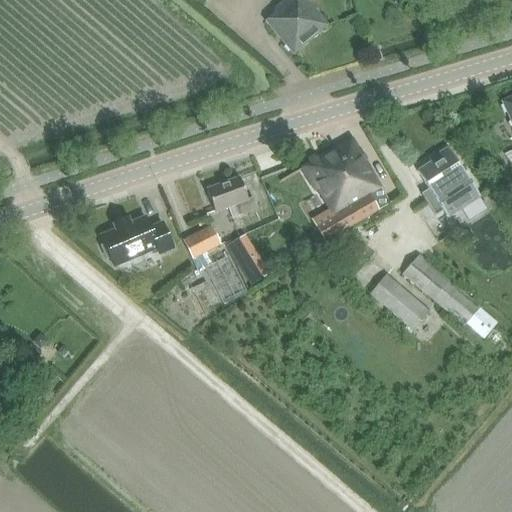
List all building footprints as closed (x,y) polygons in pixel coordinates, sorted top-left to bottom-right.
[(265,22),(266,24),(293,55),(328,26),(305,0),(285,0),(274,10),(276,13),(265,22)] [(511,169),(511,97),(502,102),(511,124),(511,152),(502,157),(511,169)] [(375,213),(366,199),(381,189),(352,140),(302,169),(314,191),(318,190),(339,226),(332,230),(334,233),(328,237),(331,240),(375,213)] [(431,163),(417,172),(431,195),(424,200),(435,217),(457,203),(461,210),(476,200),(462,179),(466,177),(448,149),(430,160),(431,163)] [(239,216),(257,210),(253,199),(247,201),(239,178),(207,190),(215,213),(235,206),(239,216)] [(162,224),(149,229),(145,218),(130,224),(128,219),(113,226),(115,231),(101,237),(104,246),(101,247),(107,261),(110,259),(114,268),(157,249),(159,255),(173,249),(162,224)] [(211,227),(183,242),(192,260),(206,253),(220,245),(211,227)] [(241,238),(226,247),(234,259),(248,250),(241,238)] [(213,265),(205,269),(224,306),(247,294),(228,258),(228,257),(213,265)] [(402,275),(464,327),(480,308),(418,257),(402,275)] [(258,265),(243,274),(251,287),(265,278),(258,265)] [(429,313),(385,276),(370,295),(413,331),(429,313)]
